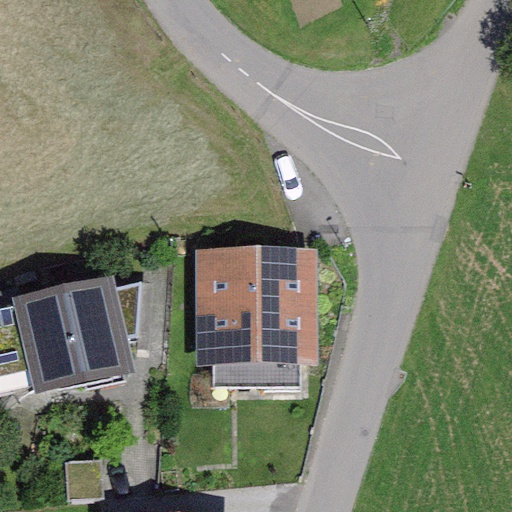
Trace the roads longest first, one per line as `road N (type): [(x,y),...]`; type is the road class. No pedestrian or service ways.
road 1 (unclassified): [(318,511),(421,159)]
road 2 (unclassified): [(421,159),(310,118),(241,68),(186,0)]
road 3 (unclassified): [(501,0),(421,159)]
